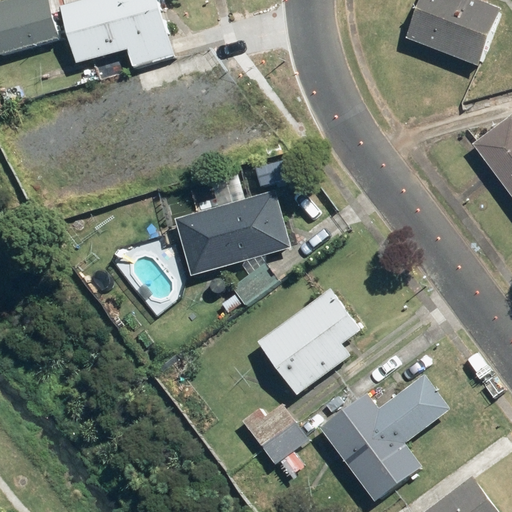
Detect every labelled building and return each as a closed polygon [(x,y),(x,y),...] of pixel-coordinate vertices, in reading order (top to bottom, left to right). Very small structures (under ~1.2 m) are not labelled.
[(46,0),(27,0),(0,7),(0,59),(58,44),(46,0)] [(125,55),(130,74),(174,62),(158,0),(97,0),(59,10),(74,68),(125,55)] [(501,14),(466,0),(419,0),(402,42),(477,72),(501,14)] [(511,119),(472,149),(511,204),(511,119)] [(211,188),(218,211),(176,223),(193,281),(286,254),(269,196),(249,202),(242,179),(211,188)] [(277,287),(260,267),(229,293),(245,312),(277,287)] [(295,401),(348,361),(340,349),(361,334),(330,293),(256,349),(295,401)] [(364,397),(317,432),(373,508),(423,471),(406,448),(449,415),(423,380),(377,414),(364,397)] [(242,424),(263,451),(294,427),(280,409),(267,419),(259,410),(242,424)] [(307,443),(294,427),(263,451),(276,467),(278,466),(279,465),(290,479),(305,467),(294,453),(307,443)] [(493,511),(470,481),(428,511),(493,511)]
